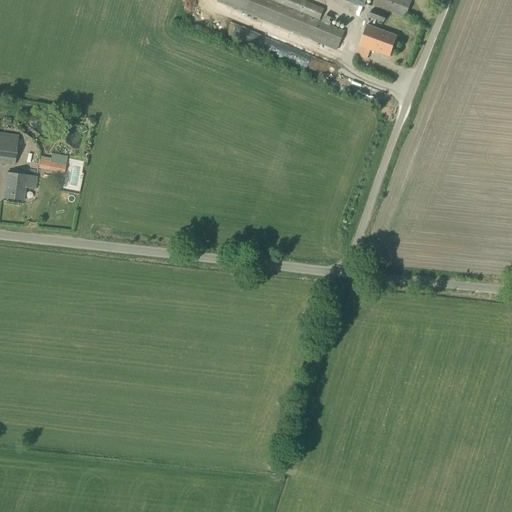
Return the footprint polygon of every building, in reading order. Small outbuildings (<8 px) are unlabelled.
[(336,51),(345,31),(342,30),(319,21),(324,9),(302,0),(217,0),(217,2),(336,51)] [(405,18),(411,0),(373,0),(372,5),(405,18)] [(383,23),(386,15),(372,10),(369,18),(383,23)] [(390,56),(397,36),(366,25),(359,46),(356,56),(367,60),(371,50),(390,56)] [(0,163),(14,166),(18,136),(0,133),(0,163)] [(51,154),(48,171),(63,174),(67,157),(51,154)] [(34,189),(35,178),(6,174),(2,198),(23,201),(24,188),(34,189)]
